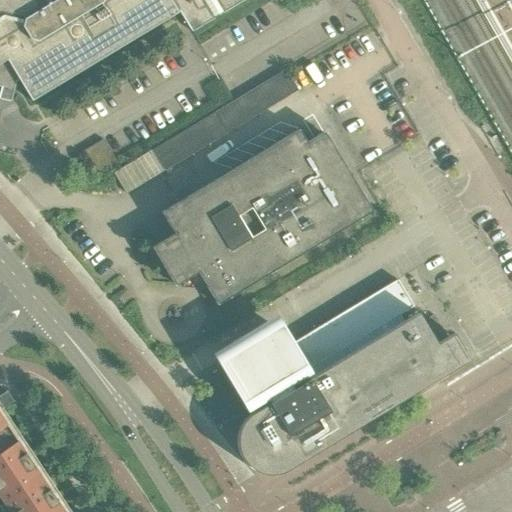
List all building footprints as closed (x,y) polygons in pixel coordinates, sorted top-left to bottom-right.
[(178,11),(183,18),(190,30),(191,32),(193,30),(194,31),(202,26),(201,25),(204,24),(212,20),(212,19),(224,12),(225,12),(243,1),(243,0),(0,0),(0,86),(1,87),(0,89),(0,91),(12,95),(15,81),(18,80),(31,101),(177,13),(177,12),(178,11)] [(214,112),(152,150),(133,162),(145,182),(297,90),(285,70),(214,112)] [(297,130),(202,187),(161,212),(173,233),(151,247),(174,285),(197,272),(216,304),(371,211),(323,132),(305,142),(297,130)] [(102,139),(90,147),(81,152),(95,174),(116,161),(102,139)] [(452,333),(435,343),(417,313),(403,321),(399,314),(413,306),(397,279),(291,343),(274,315),(273,313),(209,352),(210,354),(247,415),(247,416),(245,418),(242,420),(241,423),(239,426),(238,429),(237,432),(236,435),(236,439),(236,442),(236,445),(237,448),(237,451),(239,454),(240,457),(240,458),(242,460),(244,463),(247,465),(247,466),(250,468),(253,470),(256,471),(259,472),(262,473),(265,474),(268,474),(272,474),(275,473),(278,473),(281,472),(282,471),(284,470),(286,469),(467,359),(452,333)] [(63,511),(40,477),(0,416),(0,498),(2,502),(2,503),(3,504),(8,511),(63,511)]
